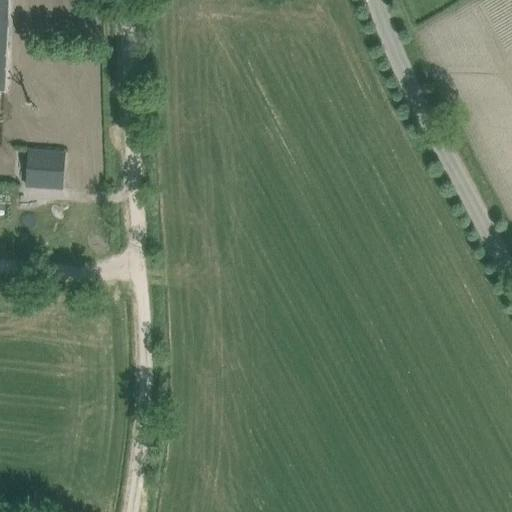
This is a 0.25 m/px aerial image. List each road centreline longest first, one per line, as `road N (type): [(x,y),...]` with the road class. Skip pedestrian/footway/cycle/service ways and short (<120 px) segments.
road 1 (track): [(127,0),(146,348),(133,511)]
road 2 (unclassified): [(511,278),(419,105),(375,0)]
